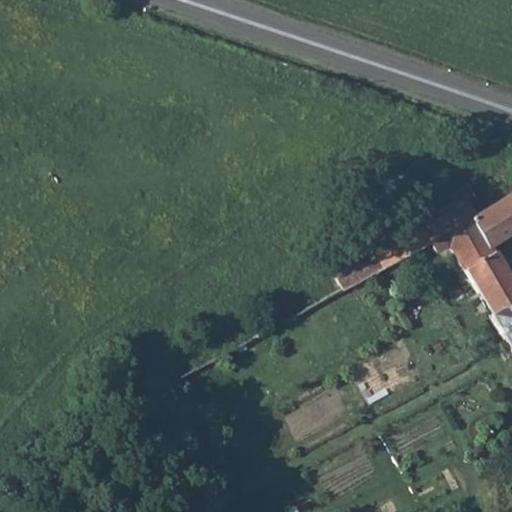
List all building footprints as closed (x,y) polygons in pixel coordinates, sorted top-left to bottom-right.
[(466,199),(457,204),(486,256),(507,242),(490,212),(484,215),(466,199)] [(511,199),(490,212),(507,242),(511,239),(511,199)] [(446,241),(483,308),(508,294),(486,256),(457,204),(438,214),(442,220),(416,233),(422,246),(428,250),(446,241)] [(338,293),(422,246),(416,233),(376,254),(367,265),(334,284),(338,293)] [(511,300),(508,294),(483,308),(511,360),(511,300)]
